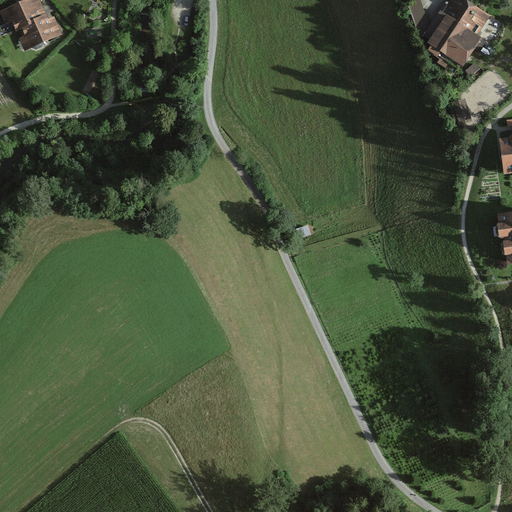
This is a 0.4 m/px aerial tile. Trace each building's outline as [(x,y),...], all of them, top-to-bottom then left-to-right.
[(408,0),(418,25),(429,20),(420,0),(408,0)] [(486,17),(460,0),(453,0),(425,45),(461,69),(480,41),(473,36),(486,17)] [(12,33),(17,31),(31,25),(31,26),(45,20),(36,1),(4,16),(12,33)] [(31,25),(17,31),(25,48),(59,32),(51,17),(45,20),(31,26),(31,25)] [(466,99),(450,105),(458,127),(475,120),(466,99)] [(511,145),(499,147),(503,178),(511,176),(511,145)] [(511,214),(496,216),(498,239),(505,238),(507,263),(511,262),(511,214)]
